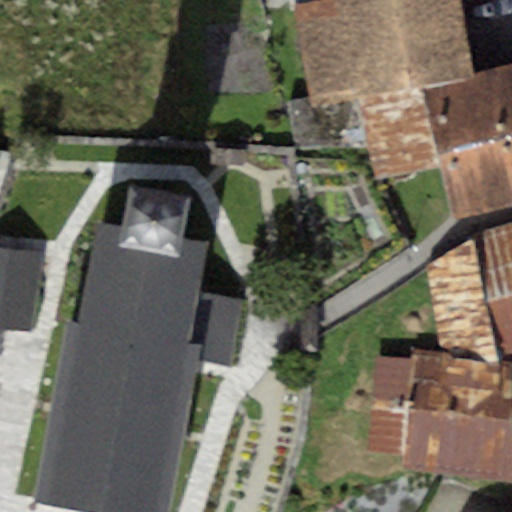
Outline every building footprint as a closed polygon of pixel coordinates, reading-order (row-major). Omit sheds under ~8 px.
[(321,0),(324,17),(285,23),(299,117),(466,92),(451,0),(321,0)] [(511,86),(430,107),(459,224),(511,210),(511,86)] [(86,317),(70,314),(38,509),(58,511),(171,511),(196,363),(232,368),(243,301),(201,294),(209,247),(186,243),(192,203),(132,194),(125,235),(100,231),(86,317)] [(511,235),(475,244),(506,371),(511,370),(511,235)] [(38,265),(8,263),(4,322),(34,324),(38,265)] [(511,378),(381,369),(373,467),(511,476),(511,378)]
